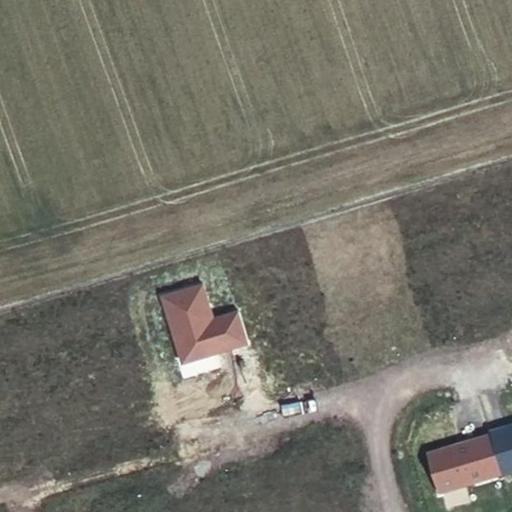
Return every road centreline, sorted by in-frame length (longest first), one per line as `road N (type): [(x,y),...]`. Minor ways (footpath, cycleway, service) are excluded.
road 1 (residential): [(53,484),(354,396)]
road 2 (residential): [(354,396),(511,350)]
road 3 (residential): [(390,511),(354,396)]
